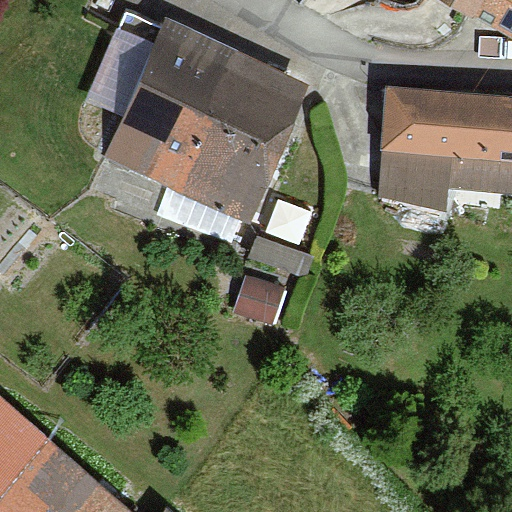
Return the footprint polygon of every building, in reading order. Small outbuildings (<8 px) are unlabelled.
[(511,0),(463,0),(511,26),(511,0)] [(160,14),(98,158),(257,226),(319,82),(160,14)] [(461,194),(511,193),(511,88),(386,82),(384,149),(381,149),(381,199),(450,200),(450,158),(461,158),(461,194)] [(248,261),(307,278),(316,248),(258,231),(248,261)] [(252,275),(237,315),(275,329),(290,289),(252,275)] [(158,511),(153,511),(0,378),(0,511),(181,511),(168,501),(158,511)]
